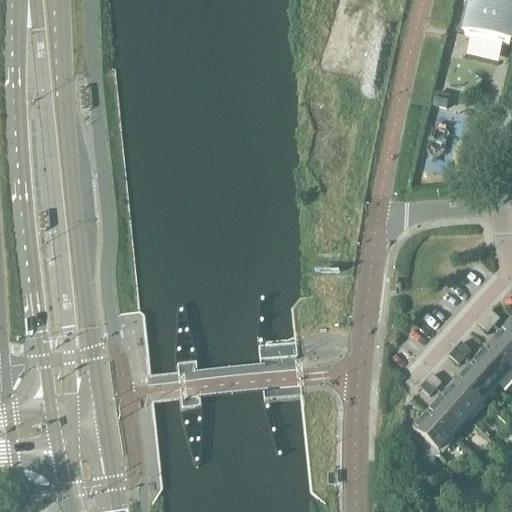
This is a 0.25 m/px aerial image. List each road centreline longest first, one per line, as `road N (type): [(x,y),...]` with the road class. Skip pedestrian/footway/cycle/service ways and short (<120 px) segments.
road 1 (secondary): [(104,416),(64,0)]
road 2 (secondary): [(16,0),(23,184),(48,411)]
road 3 (unclassified): [(357,511),(358,374),(378,220)]
road 4 (residential): [(414,378),(511,271)]
road 5 (residential): [(378,220),(499,203)]
